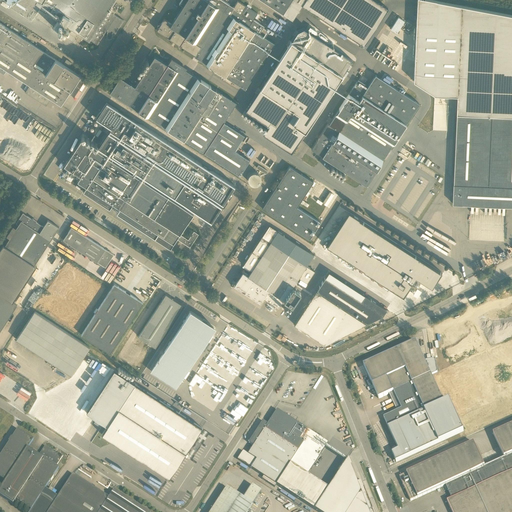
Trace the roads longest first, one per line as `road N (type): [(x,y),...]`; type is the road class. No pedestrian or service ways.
road 1 (unclassified): [(289,355),(27,184)]
road 2 (unknown): [(42,162),(180,261),(236,198)]
road 3 (unclassified): [(27,184),(149,0)]
road 4 (unclassified): [(333,360),(511,270)]
road 5 (unclassified): [(188,511),(289,355)]
road 6 (unclassified): [(167,511),(20,414)]
road 7 (unclassified): [(393,511),(333,360)]
road 8 (unknown): [(171,278),(117,353),(129,367),(143,361)]
